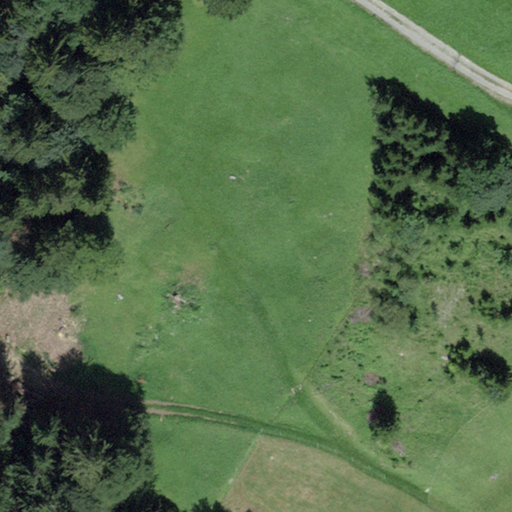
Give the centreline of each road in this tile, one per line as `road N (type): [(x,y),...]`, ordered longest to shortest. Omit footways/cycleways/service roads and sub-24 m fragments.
road 1 (track): [(0,350),(86,402),(174,409),(309,439),(448,511)]
road 2 (track): [(369,468),(298,392),(246,290)]
